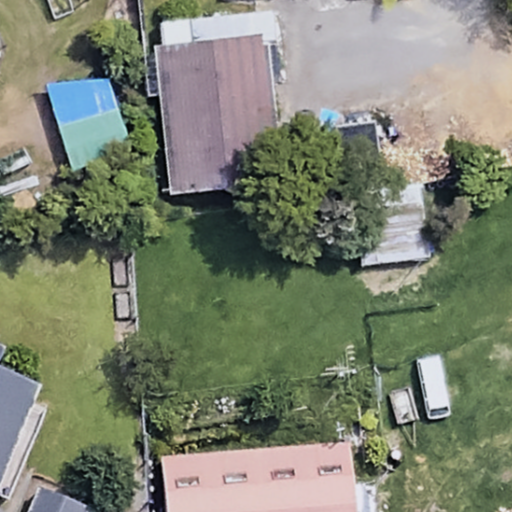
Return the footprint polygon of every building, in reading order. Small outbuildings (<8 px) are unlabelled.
[(261,13),(156,21),(170,195),(275,187),(261,13)] [(118,126),(97,71),(41,92),(61,147),(118,126)] [(0,494),(37,395),(0,381),(0,494)] [(349,511),(345,435),(154,447),(157,511),(349,511)] [(91,511),(31,488),(21,511),(91,511)]
